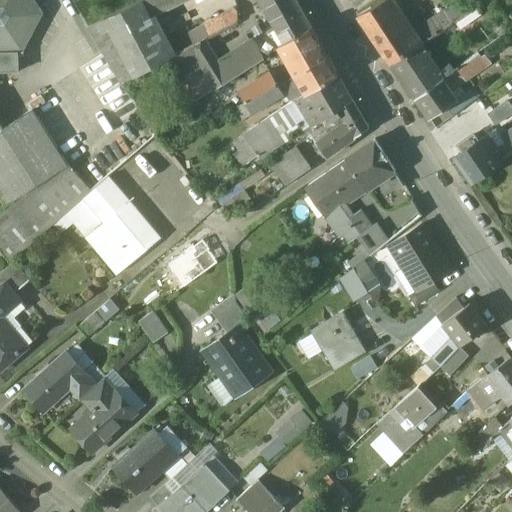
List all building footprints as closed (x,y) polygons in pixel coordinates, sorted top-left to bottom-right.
[(0,0),(0,72),(19,72),(18,53),(24,53),(23,50),(43,14),(35,0),(0,0)] [(144,0),(89,28),(121,85),(171,58),(172,57),(159,31),(152,17),(144,0)] [(143,0),(144,0),(152,17),(179,3),(177,0),(143,0)] [(295,0),(258,0),(286,45),(312,29),(295,0)] [(391,0),(384,0),(359,15),(370,32),(402,16),(392,2),(391,0)] [(463,0),(461,0),(422,27),(422,34),(422,35),(417,38),(421,44),(453,23),(470,11),(463,0)] [(182,18),(159,31),(172,57),(187,49),(206,39),(239,21),(238,12),(236,8),(224,15),(223,13),(189,33),(182,18)] [(402,16),(370,32),(392,64),(421,44),(417,38),(402,16)] [(453,23),(421,44),(427,53),(447,46),(462,36),(453,23)] [(286,45),(280,49),(297,76),(328,56),(312,29),(286,45)] [(187,49),(171,58),(180,72),(198,62),(216,90),(265,59),(252,41),(219,62),(206,39),(187,49)] [(421,44),(392,64),(415,98),(443,78),(443,77),(427,53),(421,44)] [(479,53),(444,78),(443,77),(443,78),(449,87),(454,83),(456,84),(464,78),(466,81),(488,66),(482,58),(479,53)] [(328,56),(297,76),(307,93),(307,94),(338,74),(328,56)] [(491,64),(486,56),(482,58),(488,66),(491,64)] [(241,92),(240,93),(245,102),(246,104),(278,84),(272,74),(241,92)] [(338,74),(307,94),(307,93),(298,99),(309,116),(317,128),(329,120),(331,123),(344,115),(340,108),(353,100),(338,74)] [(443,78),(415,98),(430,119),(448,107),(458,100),(458,99),(449,87),(443,78)] [(278,84),(246,104),(252,114),(285,95),(278,84)] [(472,89),(458,99),(458,100),(448,107),(453,116),(481,96),(478,92),(475,94),(472,89)] [(298,99),(289,105),(300,122),(309,116),(298,99)] [(331,123),(312,136),(326,158),(369,127),(353,100),(340,108),(344,115),(331,123)] [(511,108),(507,102),(489,114),(497,125),(511,115),(511,108)] [(289,105),(244,135),(260,158),(293,138),(291,134),(302,126),(300,122),(289,105)] [(68,165),(33,109),(2,128),(3,129),(0,131),(0,195),(5,204),(9,209),(36,187),(61,217),(86,197),(92,191),(68,165)] [(511,130),(502,138),(511,152),(511,130)] [(466,149),(455,156),(473,182),(500,163),(492,152),(498,147),(489,133),(478,140),(466,149)] [(474,134),(462,143),(466,149),(478,140),(474,134)] [(376,140),(317,181),(337,209),(367,189),(395,170),(376,140)] [(311,169),(297,148),(282,158),(285,163),(296,179),(311,169)] [(282,158),(273,164),(276,169),(285,163),(282,158)] [(92,191),(86,197),(107,222),(130,201),(109,176),(92,191)] [(367,189),(337,209),(317,181),(310,186),(328,213),(324,216),(339,238),(343,235),(349,243),(361,235),(369,247),(380,240),(382,239),(361,210),(352,216),(344,205),(367,190),(367,189)] [(61,217),(36,187),(9,209),(5,204),(0,208),(0,246),(10,261),(61,217)] [(130,201),(107,222),(86,197),(66,213),(118,275),(162,239),(130,201)] [(414,200),(388,216),(399,232),(422,214),(414,200)] [(399,232),(388,216),(376,223),(388,240),(399,232)] [(424,224),(390,245),(404,268),(406,267),(419,289),(433,280),(451,269),(424,224)] [(193,245),(185,251),(186,253),(169,266),(184,288),(218,263),(208,250),(210,249),(203,240),(195,247),(193,245)] [(368,290),(380,284),(366,255),(354,261),(368,290)] [(14,260),(0,271),(0,277),(5,283),(6,282),(11,287),(14,284),(19,290),(31,280),(14,260)] [(368,292),(354,268),(342,278),(356,300),(368,292)] [(419,289),(409,295),(416,306),(440,291),(433,280),(419,289)] [(5,283),(0,287),(0,370),(30,345),(17,329),(22,325),(10,309),(21,300),(11,287),(6,282),(5,283)] [(236,293),(211,311),(225,331),(247,316),(237,302),(236,293)] [(456,297),(437,315),(443,323),(464,307),(456,297)] [(111,299),(96,311),(105,322),(120,309),(111,299)] [(464,307),(443,323),(453,336),(460,345),(486,324),(470,303),(464,307)] [(153,310),(140,321),(155,342),(169,332),(153,310)] [(96,311),(78,326),(88,337),(105,322),(96,311)] [(343,313),(311,331),(334,370),(366,351),(343,313)] [(239,326),(202,353),(235,400),(273,373),(239,326)] [(453,336),(433,355),(442,364),(460,345),(453,336)] [(96,385),(66,352),(25,389),(44,410),(71,386),(82,398),(96,385)] [(511,358),(488,376),(501,393),(510,405),(511,402),(511,358)] [(501,393),(488,376),(477,384),(478,386),(470,392),(482,408),(501,393)] [(96,385),(82,398),(93,409),(73,426),(95,450),(136,413),(105,377),(96,385)] [(421,384),(378,423),(405,452),(446,412),(421,384)] [(287,443),(314,422),(303,408),(276,429),(287,443)] [(496,417),(479,434),(486,442),(505,428),(503,425),(496,417)] [(511,418),(503,425),(505,428),(511,436),(511,418)] [(155,428),(114,465),(138,492),(163,470),(179,455),(155,428)] [(179,455),(163,470),(171,479),(187,464),(179,455)] [(176,490),(159,505),(165,511),(203,511),(206,510),(208,511),(232,491),(207,463),(176,490)] [(259,480),(238,499),(248,509),(249,511),(270,492),(259,480)] [(168,482),(151,496),(159,505),(176,490),(168,482)] [(0,489),(0,511),(19,511),(8,497),(7,498),(0,489)] [(248,509),(245,511),(277,511),(284,506),(271,491),(270,492),(249,511),(248,509)]
